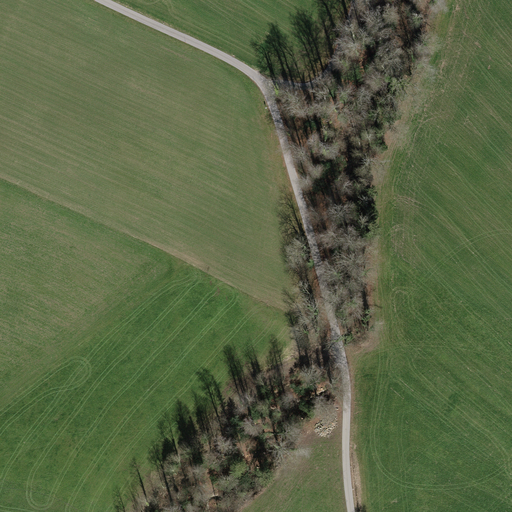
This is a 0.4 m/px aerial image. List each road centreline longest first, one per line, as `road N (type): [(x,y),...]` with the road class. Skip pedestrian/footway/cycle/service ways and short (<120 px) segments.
road 1 (unclassified): [(352,511),(347,379),(276,109),(263,83),(231,59),(102,0)]
road 2 (track): [(263,83),(297,90),(320,82),(336,62),(355,0)]
